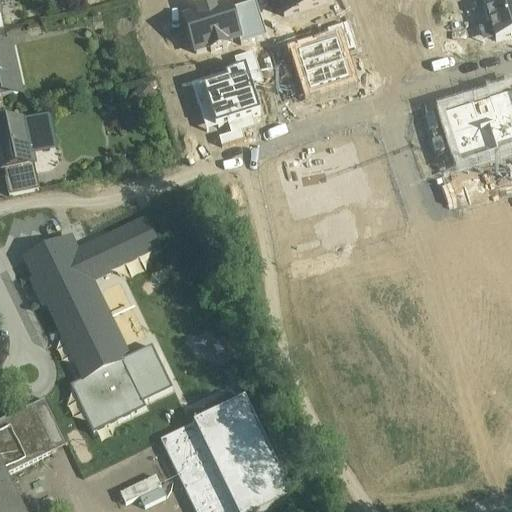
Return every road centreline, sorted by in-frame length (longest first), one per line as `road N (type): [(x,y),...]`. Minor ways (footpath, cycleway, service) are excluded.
road 1 (residential): [(511,67),(387,106)]
road 2 (residential): [(387,106),(265,145)]
